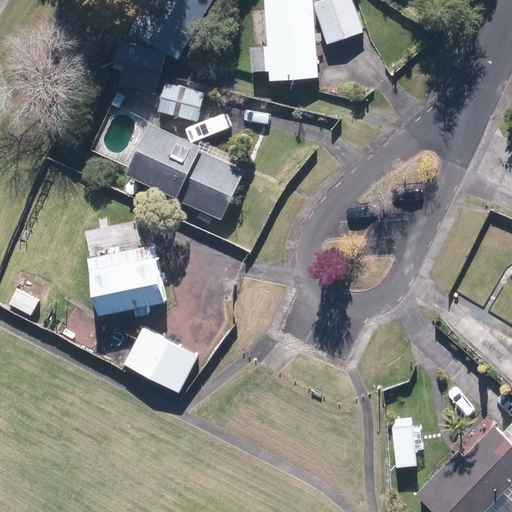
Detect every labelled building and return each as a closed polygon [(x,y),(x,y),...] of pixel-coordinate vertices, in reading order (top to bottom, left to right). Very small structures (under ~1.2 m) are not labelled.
[(214,0),(148,0),(137,20),(161,33),(157,40),(185,55),(214,0)] [(319,0),(269,0),(273,42),(267,42),(268,62),(274,62),(275,75),(324,72),(319,0)] [(355,0),(324,0),(332,36),(362,29),(355,0)] [(204,93),(164,82),(156,113),(196,123),(204,93)] [(248,166),(152,116),(127,164),(160,181),(152,196),(175,207),(182,193),(223,214),(248,166)] [(159,238),(90,248),(99,305),(136,300),(138,307),(151,305),(150,298),(167,295),(159,238)] [(16,286),(5,306),(30,319),(40,299),(16,286)] [(146,321),(125,359),(180,389),(201,350),(146,321)] [(511,467),(511,435),(499,419),(421,485),(446,511),(473,511),(488,499),(482,492),(511,467)]
